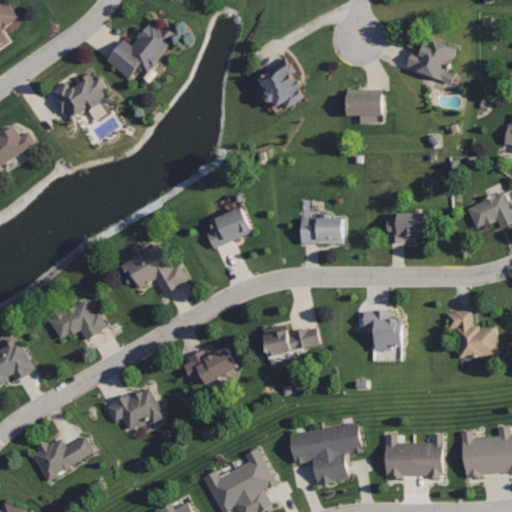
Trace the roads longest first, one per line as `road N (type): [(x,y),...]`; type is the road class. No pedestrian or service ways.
road 1 (residential): [(511,263),(463,275),(301,276),(261,284),(0,436)]
road 2 (residential): [(0,86),(93,21),(109,0)]
